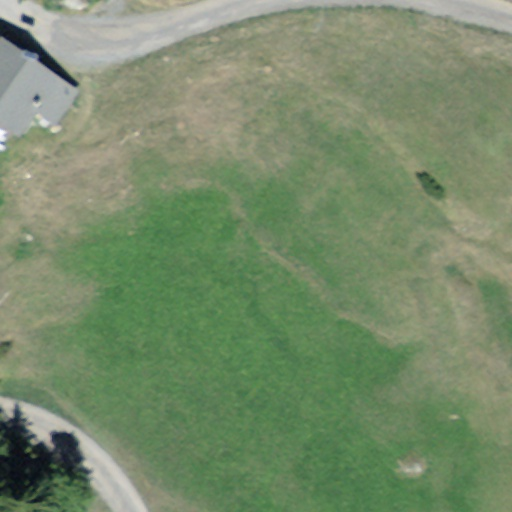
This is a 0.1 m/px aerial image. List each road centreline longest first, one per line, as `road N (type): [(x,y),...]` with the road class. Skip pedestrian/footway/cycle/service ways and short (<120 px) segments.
road 1 (track): [(19,0),(51,29),(117,31),(236,0)]
road 2 (track): [(131,511),(101,458),(0,410)]
